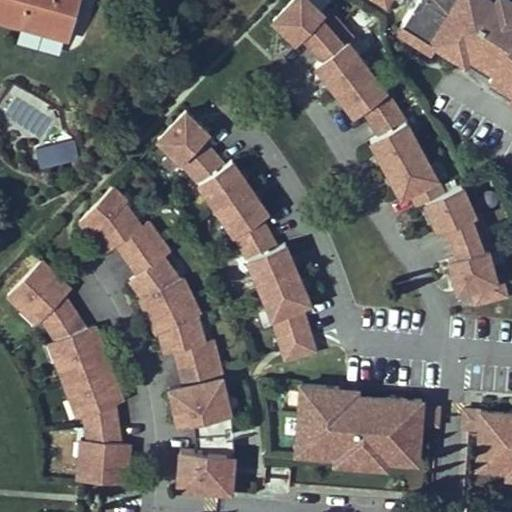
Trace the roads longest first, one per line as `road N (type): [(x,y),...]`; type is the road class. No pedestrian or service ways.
road 1 (residential): [(430,350),(364,344),(349,335),(294,203),(225,108)]
road 2 (residential): [(430,350),(434,314),(424,291),(333,135),(279,65)]
road 3 (residential): [(156,507),(156,440),(131,346),(72,250)]
road 4 (residential): [(442,511),(451,351)]
